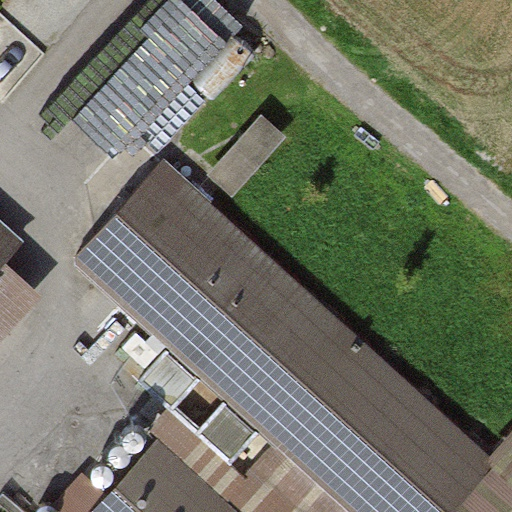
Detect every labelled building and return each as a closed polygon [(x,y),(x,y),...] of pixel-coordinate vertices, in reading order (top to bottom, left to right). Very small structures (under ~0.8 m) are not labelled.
[(235,0),(168,0),(49,120),(101,171),(253,17),(235,0)] [(266,108),(219,164),(241,182),(288,126),(266,108)] [(511,427),(179,133),(77,247),(377,511),(436,511),(511,427)] [(0,206),(0,306),(48,247),(0,206)] [(243,511),(155,438),(99,511),(243,511)] [(511,511),(511,491),(497,478),(467,511),(511,511)]
